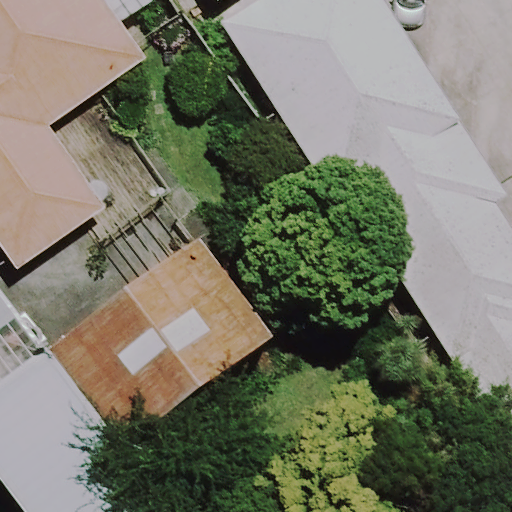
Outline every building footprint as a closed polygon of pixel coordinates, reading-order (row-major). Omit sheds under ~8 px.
[(0,0),(0,279),(84,220),(27,141),(123,72),(100,40),(140,12),(131,0),(0,0)] [(184,0),(196,16),(218,0),(184,0)] [(357,0),(259,0),(202,36),(316,212),(326,205),(504,480),(511,475),(511,268),(478,215),(491,207),(357,0)] [(250,356),(171,251),(27,359),(106,463),(250,356)] [(127,511),(0,327),(0,511),(127,511)]
